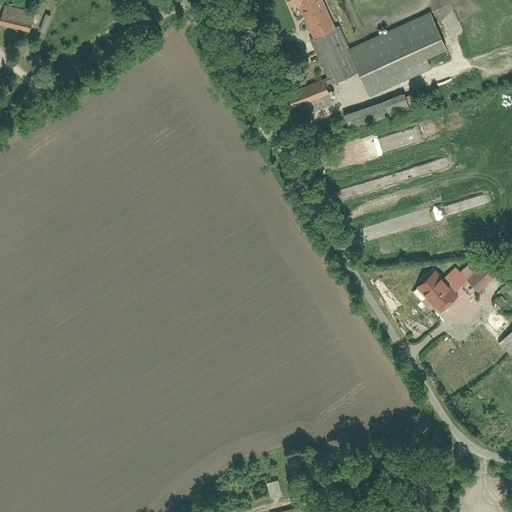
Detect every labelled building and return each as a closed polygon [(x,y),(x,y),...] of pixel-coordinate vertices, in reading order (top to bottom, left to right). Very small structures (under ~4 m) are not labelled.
[(288,0),(294,14),(302,10),(331,85),(359,74),(369,97),(452,64),(433,17),(352,49),(332,0),(288,0)] [(5,6),(1,24),(32,32),(37,13),(5,6)] [(39,55),(29,63),(37,74),(47,65),(39,55)] [(292,94),(298,110),(334,97),(329,81),(292,94)] [(351,114),(356,130),(414,111),(409,96),(351,114)] [(458,268),(446,280),(439,273),(422,290),(448,317),(465,301),(465,302),(477,290),(479,292),(498,274),(486,262),(467,280),(462,275),(464,274),(458,268)] [(501,295),(495,302),(504,310),(510,304),(501,295)] [(511,354),(486,327),(446,367),(474,396),(511,358),(511,354)] [(511,333),(503,342),(511,351),(511,333)] [(274,484),(278,497),(288,494),(284,481),(274,484)]
